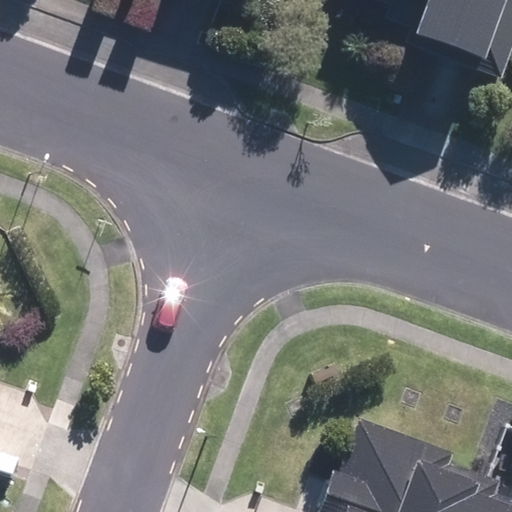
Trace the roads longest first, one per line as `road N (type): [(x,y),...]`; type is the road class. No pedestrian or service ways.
road 1 (residential): [(112,511),(237,171)]
road 2 (residential): [(511,271),(237,171)]
road 3 (residential): [(237,171),(0,88)]
